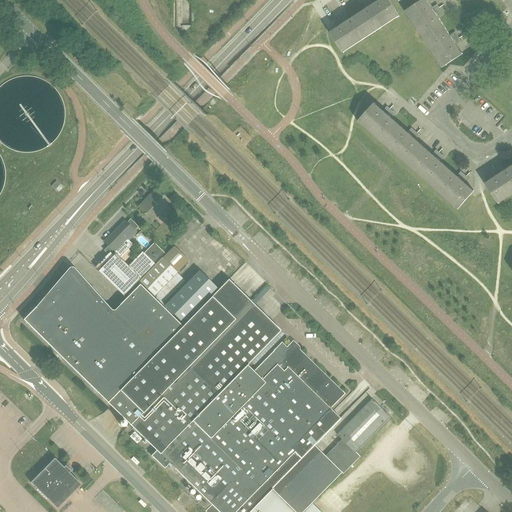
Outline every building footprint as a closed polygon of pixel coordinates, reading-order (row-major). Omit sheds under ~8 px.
[(357,15),(370,35),(398,16),(399,17),(400,16),(388,0),(379,0),(363,11),(357,15)] [(423,0),(405,12),(424,40),(444,26),(427,0),(423,0)] [(344,52),(370,35),(357,15),(349,20),(331,32),(331,31),(330,32),(344,53),(344,52)] [(442,67),(462,54),(444,26),(424,40),(442,67)] [(359,122),(384,144),(400,126),(397,123),(375,104),(376,104),(375,103),(358,122),(359,122)] [(423,147),(410,135),(400,126),(384,144),(408,165),(423,147)] [(423,147),(408,165),(433,187),(449,169),(423,147)] [(511,166),(504,172),(485,184),(490,191),(499,204),(511,195),(511,166)] [(473,191),(449,169),(433,187),(457,208),(457,209),(457,210),(474,191),(473,190),(473,191)] [(55,180),(50,185),(55,190),(60,185),(55,180)] [(138,207),(152,220),(170,202),(156,189),(138,207)] [(175,221),(182,214),(175,206),(168,214),(175,221)] [(97,270),(99,272),(123,295),(155,262),(144,252),(130,266),(119,255),(130,244),(127,241),(136,232),(125,221),(104,242),(115,253),(97,270)] [(155,295),(176,273),(188,260),(173,246),(139,281),(155,295)] [(199,270),(164,305),(182,323),(217,288),(199,270)] [(293,340),(287,347),(282,342),(274,350),(275,350),(253,372),(246,365),(279,332),(280,330),(259,310),(228,279),(182,326),(139,284),(133,290),(119,304),(120,305),(112,312),(76,277),(71,272),(36,307),(35,307),(23,319),(108,402),(156,450),(151,455),(164,468),(167,464),(169,462),(214,506),(207,511),(249,511),(259,502),(274,488),(316,444),(341,418),(330,408),(343,395),(344,393),(338,387),(299,349),(299,347),(293,340)] [(274,488),(259,502),(249,511),(301,511),(311,503),(341,472),(343,474),(360,456),(355,452),(389,417),(389,418),(390,417),(372,399),(338,434),(344,439),(327,456),(322,450),(316,444),(274,488)] [(30,483),(57,508),(67,498),(80,485),(81,484),(69,472),(71,470),(65,465),(63,467),(54,458),(47,465),(30,483)]
